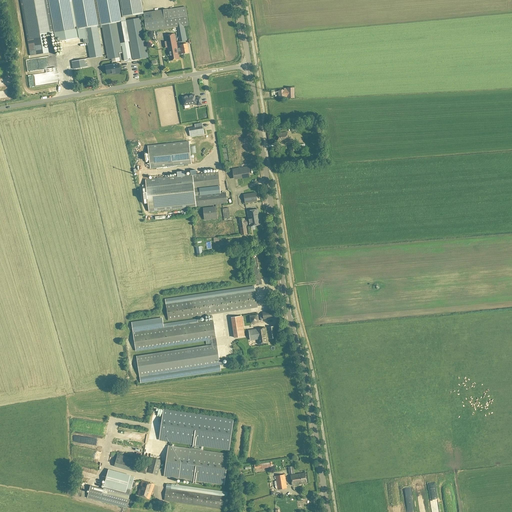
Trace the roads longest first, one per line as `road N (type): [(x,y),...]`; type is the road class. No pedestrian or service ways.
road 1 (tertiary): [(328,511),(249,65)]
road 2 (unclassified): [(0,109),(249,65)]
